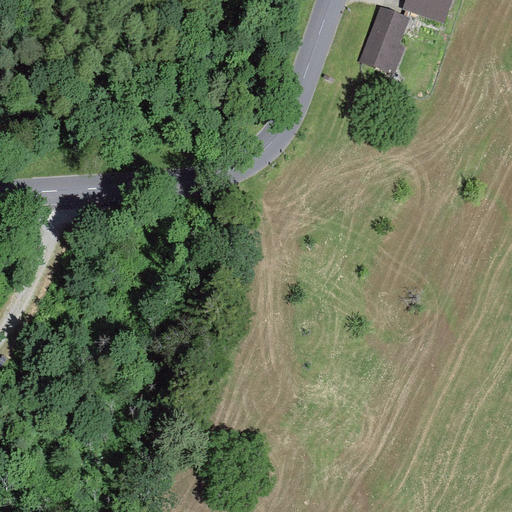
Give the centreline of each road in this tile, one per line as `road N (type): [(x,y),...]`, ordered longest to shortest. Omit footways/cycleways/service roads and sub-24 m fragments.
road 1 (tertiary): [(0,196),(193,184),(241,165),(279,132),(335,0)]
road 2 (track): [(61,191),(0,341)]
